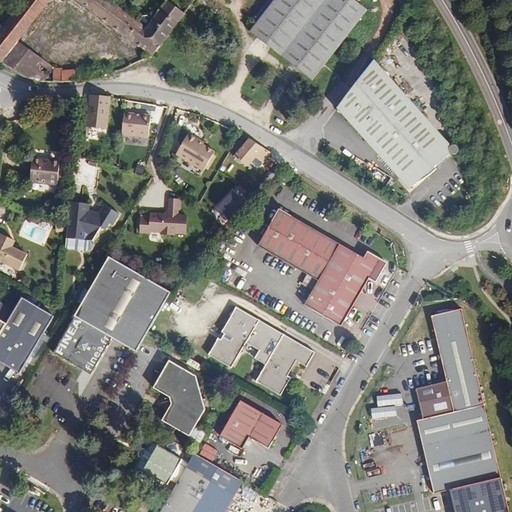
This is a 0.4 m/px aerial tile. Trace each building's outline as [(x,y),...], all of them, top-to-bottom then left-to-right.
[(18,44),(53,0),(27,0),(11,22),(0,35),(0,62),(2,64),(18,44)] [(76,0),(154,58),(186,16),(169,3),(152,26),(116,0),(76,0)] [(275,0),(250,32),(312,80),(367,10),(353,0),(275,0)] [(0,35),(11,22),(5,17),(0,23),(0,35)] [(29,79),(40,62),(18,44),(2,64),(29,79)] [(442,96),(399,47),(379,66),(423,115),(442,96)] [(40,62),(29,79),(42,81),(49,69),(40,62)] [(401,179),(407,185),(413,192),(432,176),(438,170),(454,156),(452,155),(452,154),(455,151),(452,148),(423,115),(379,66),(375,62),(360,82),(354,89),(339,109),(372,146),(401,179)] [(54,82),(63,83),(64,71),(54,70),(51,82),(54,82)] [(64,71),(63,83),(79,83),(80,71),(64,71)] [(90,95),(86,127),(107,129),(110,97),(90,95)] [(151,113),(124,111),(122,132),(149,135),(151,113)] [(197,140),(187,135),(176,153),(204,170),(214,154),(196,142),(197,140)] [(249,139),(234,157),(249,167),(256,158),(263,163),(272,154),(249,139)] [(60,161),(32,159),(30,183),(58,185),(60,161)] [(138,162),(136,172),(144,173),(145,164),(138,162)] [(232,216),(245,202),(237,194),(224,208),(232,216)] [(91,208),(91,203),(70,202),(69,239),(98,240),(99,227),(118,228),(118,209),(91,208)] [(258,246),(300,271),(322,234),(279,209),(258,246)] [(152,219),(151,233),(163,234),(162,235),(176,236),(176,234),(187,235),(188,217),(179,217),(180,211),(170,210),(170,216),(152,215),(152,219)] [(151,233),(152,219),(142,219),(141,234),(151,234),(151,233)] [(24,260),(18,257),(21,252),(11,247),(8,246),(11,239),(0,234),(0,261),(19,270),(22,269),(25,264),(23,261),(24,260)] [(341,326),(369,278),(376,282),(387,263),(367,252),(364,258),(322,234),(300,271),(318,281),(305,305),(341,326)] [(26,255),(21,252),(18,257),(24,260),(26,255)] [(113,338),(136,352),(147,333),(170,293),(109,258),(54,353),(92,374),(113,338)] [(54,316),(22,297),(6,324),(0,334),(0,362),(20,374),(54,316)] [(11,308),(0,301),(0,319),(3,321),(11,308)] [(306,367),(315,353),(236,307),(221,332),(224,334),(221,339),(218,338),(208,355),(231,368),(245,343),(259,351),(255,358),(265,364),(256,381),(281,396),(291,378),(288,376),(296,362),(306,367)] [(453,412),(484,405),(462,309),(431,316),(453,412)] [(169,398),(171,404),(162,421),(189,437),(205,410),(196,376),(169,361),(153,388),(169,398)] [(282,425),(240,401),(220,437),(242,449),(249,438),(269,449),(282,425)] [(484,405),(453,412),(417,421),(434,494),(450,490),(501,478),(484,405)] [(141,459),(136,467),(135,470),(135,472),(137,475),(139,477),(143,470),(151,476),(167,485),(182,459),(152,441),(147,449),(145,448),(142,449),(139,453),(139,458),(141,459)] [(214,460),(219,450),(206,443),(201,453),(214,460)] [(225,511),(243,481),(195,453),(160,511),(225,511)] [(151,476),(143,470),(139,477),(148,482),(151,476)] [(509,511),(501,478),(450,490),(454,511),(509,511)] [(246,506),(262,508),(264,495),(247,493),(246,506)]
